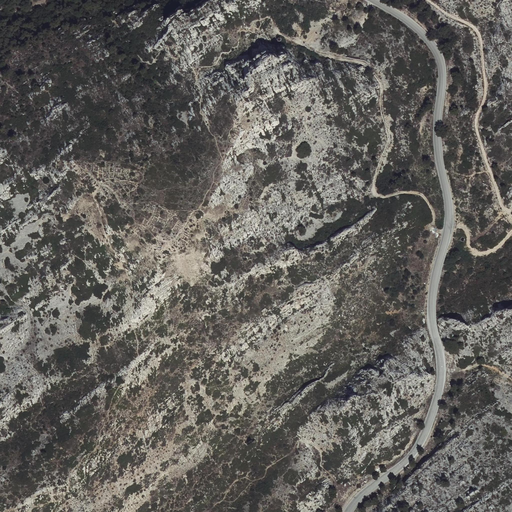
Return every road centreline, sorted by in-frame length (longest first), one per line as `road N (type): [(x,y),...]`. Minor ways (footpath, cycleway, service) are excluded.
road 1 (unclassified): [(372,0),(405,18),(440,57),(438,144),(449,225),(431,299),(441,362),(433,412),(411,455),(348,511)]
road 2 (track): [(428,0),(479,35),(485,82),(476,127),(511,219)]
